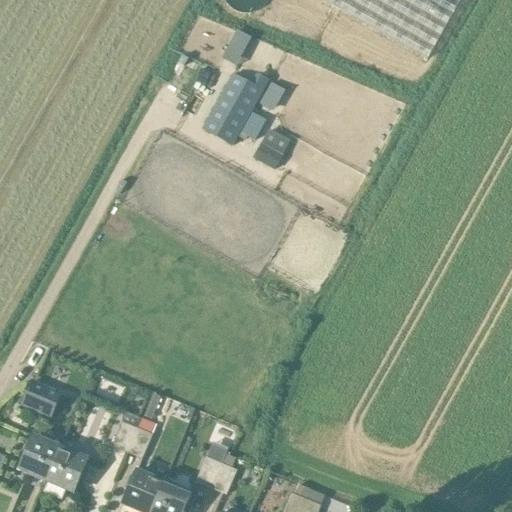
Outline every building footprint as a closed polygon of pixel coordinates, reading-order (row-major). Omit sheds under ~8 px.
[(319,0),(427,60),(460,0),(319,0)] [(181,55),(177,62),(182,65),(182,66),(186,59),(181,55)] [(233,147),(268,83),(255,76),(251,83),(233,74),(202,130),(233,147)] [(267,114),(278,93),(268,88),(256,108),(267,114)] [(274,172),(288,147),(268,135),(254,160),(274,172)] [(51,419),(61,396),(31,383),(22,406),(51,419)] [(126,454),(136,431),(140,421),(125,415),(111,448),(119,452),(126,454)] [(141,461),(151,437),(157,439),(161,430),(140,421),(136,431),(126,454),(134,458),(141,461)] [(45,485),(59,450),(32,439),(18,474),(45,485)] [(72,496),(86,462),(59,450),(45,485),(72,496)] [(211,490),(221,466),(225,457),(210,450),(196,484),(211,490)] [(226,496),(236,473),(230,470),(234,460),(225,457),(221,466),(211,490),(226,496)] [(133,511),(152,511),(164,485),(137,473),(123,507),(133,511)] [(184,511),(191,496),(164,485),(152,511),(184,511)] [(300,511),(309,492),(297,487),(293,496),(291,495),(283,511),(300,511)] [(318,511),(324,498),(309,492),(300,511),(318,511)]
